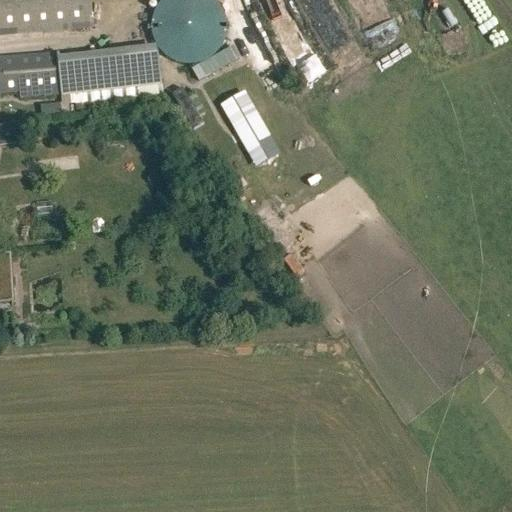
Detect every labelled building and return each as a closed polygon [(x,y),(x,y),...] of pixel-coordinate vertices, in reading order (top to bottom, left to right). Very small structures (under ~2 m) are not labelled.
[(0,0),(0,34),(90,28),(96,27),(95,6),(88,7),(87,0),(0,0)] [(167,0),(158,8),(152,20),(152,34),(155,46),(164,57),(175,64),(188,66),(201,63),(212,56),(220,45),(224,32),(222,19),(216,7),(207,0),(167,0)] [(292,0),(302,20),(317,12),(311,0),(292,0)] [(234,49),(192,71),(199,83),(240,61),(234,49)] [(131,91),(162,87),(157,50),(127,53),(131,91)] [(301,55),(289,62),(305,90),(317,83),(301,55)] [(0,97),(24,96),(25,102),(63,99),(60,61),(59,57),(0,62),(0,97)] [(191,104),(182,89),(172,96),(194,132),(204,125),(199,118),(206,114),(197,100),(191,104)] [(224,115),(251,162),(275,148),(248,101),(241,105),(238,98),(227,105),(230,111),(224,115)] [(219,115),(207,121),(216,139),(228,133),(219,115)] [(0,125),(0,146),(25,142),(22,122),(0,125)]
